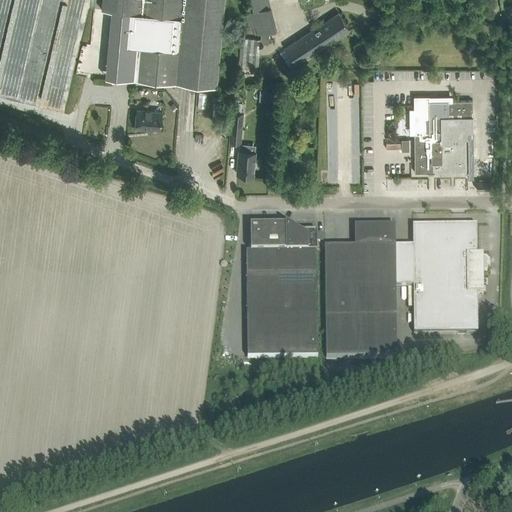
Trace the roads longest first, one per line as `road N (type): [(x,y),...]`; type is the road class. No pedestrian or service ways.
road 1 (unclassified): [(0,121),(242,212),(511,203)]
road 2 (track): [(511,363),(58,511)]
